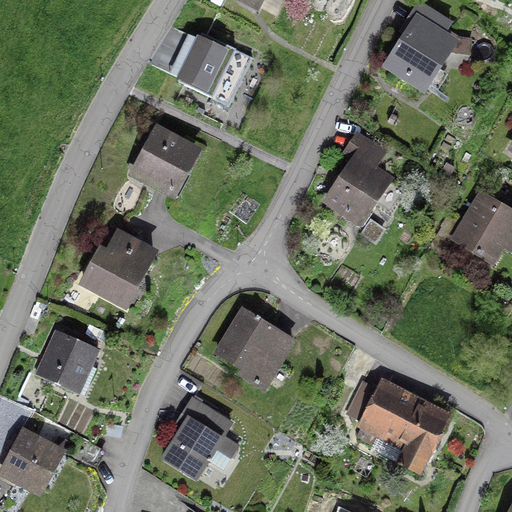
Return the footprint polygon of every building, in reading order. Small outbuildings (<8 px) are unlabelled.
[(269,0),(243,0),(264,9),(269,0)] [(454,19),(423,0),(382,71),(431,98),(463,37),(450,30),(454,19)] [(244,55),(201,37),(179,81),(223,101),(244,55)] [(390,150),(357,131),(345,151),(355,157),(321,205),(374,234),(408,179),(380,163),(390,150)] [(196,159),(155,140),(133,181),(174,200),(196,159)] [(511,145),(501,163),(511,168),(511,145)] [(511,213),(483,197),(457,241),(490,260),(505,234),(511,237),(511,213)] [(156,261),(119,241),(110,258),(103,254),(85,289),(130,312),(156,261)] [(299,338),(244,306),(214,354),(245,371),(242,375),(269,391),(299,338)] [(102,349),(59,332),(37,378),(83,394),(102,349)] [(457,414),(383,376),(359,379),(346,409),(354,418),(354,426),(404,448),(398,461),(429,474),(457,414)] [(238,421),(194,396),(158,460),(200,481),(213,470),(230,475),(245,446),(232,435),(238,421)] [(101,429),(75,413),(67,427),(80,436),(93,444),(101,429)] [(58,450),(21,433),(1,473),(39,491),(58,450)] [(93,467),(104,451),(93,444),(80,436),(70,452),(93,467)]
